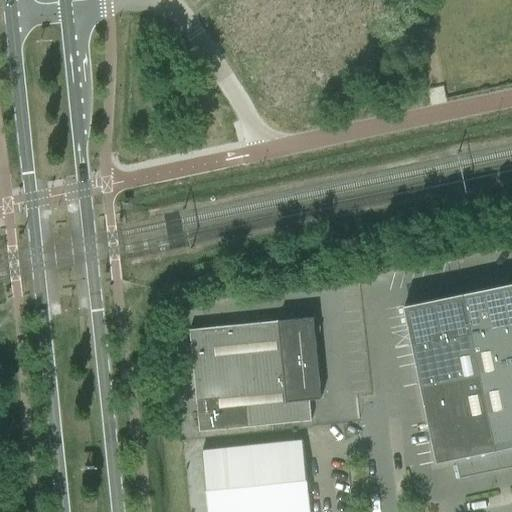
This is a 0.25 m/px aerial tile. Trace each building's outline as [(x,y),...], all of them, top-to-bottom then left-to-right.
[(471,333),(511,324),(511,283),(463,294),(471,333)] [(412,345),(471,333),(463,294),(404,306),(412,345)] [(190,330),(195,381),(306,370),(318,368),(313,318),(292,320),(292,314),(254,318),(255,323),(190,330)] [(479,372),(511,365),(511,324),(471,333),(479,372)] [(420,384),(479,372),(471,333),(412,345),(420,384)] [(487,411),(511,406),(511,365),(479,372),(487,411)] [(195,381),(194,381),(199,432),(311,421),(309,399),(321,398),(318,368),(306,370),(195,381)] [(428,423),(487,411),(479,372),(420,384),(428,423)] [(499,470),(504,469),(511,467),(511,406),(487,411),(499,470)] [(499,470),(487,411),(428,423),(432,443),(436,463),(455,459),(459,478),(499,470)] [(208,511),(309,511),(302,440),(202,451),(208,511)]
